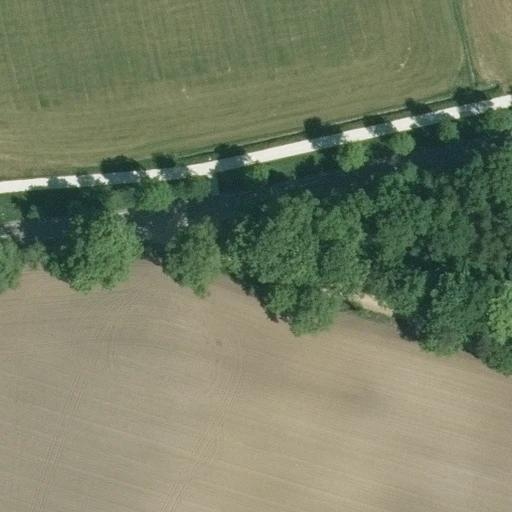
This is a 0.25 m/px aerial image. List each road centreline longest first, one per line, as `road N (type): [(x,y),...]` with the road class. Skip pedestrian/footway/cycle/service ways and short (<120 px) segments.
road 1 (secondary): [(0,234),(130,222),(511,140)]
road 2 (track): [(511,353),(156,249),(130,222)]
